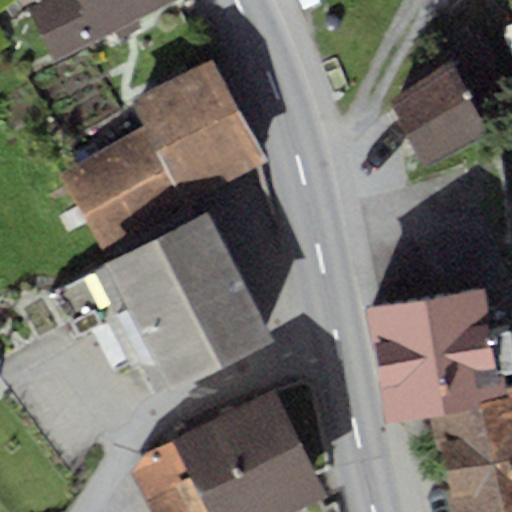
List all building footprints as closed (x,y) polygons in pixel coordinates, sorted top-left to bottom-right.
[(44,0),(31,7),(57,58),(172,0),(44,0)] [(213,58),(131,99),(146,129),(57,173),(95,248),(266,163),(213,58)] [(451,64),(388,98),(425,167),(489,133),(451,64)] [(210,210),(105,263),(170,390),(275,337),(210,210)] [(487,286),(366,310),(388,421),(431,413),(509,397),(506,386),(487,286)] [(509,397),(431,413),(450,511),(511,511),(511,384),(506,386),(509,397)] [(276,390),(126,465),(150,511),(284,511),(326,491),(276,390)]
